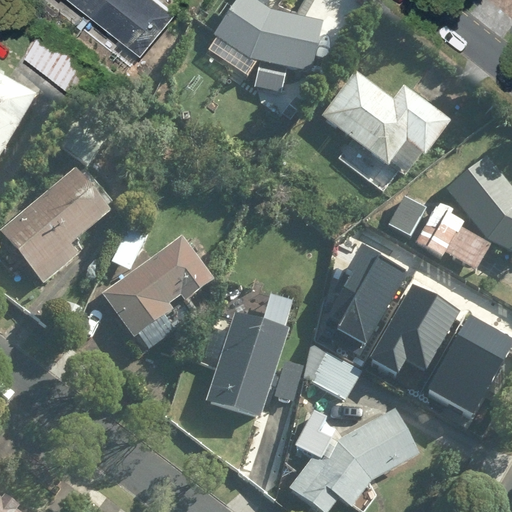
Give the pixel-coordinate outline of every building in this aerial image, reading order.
[(47,0),(52,3),(54,0),(80,0),(68,16),(82,28),(95,11),(121,31),(107,48),(132,68),(146,51),(181,7),(171,0),(47,0)] [(289,19),(267,0),(248,0),(239,10),(228,0),(225,0),(210,17),(267,70),(317,79),(327,26),(289,19)] [(358,73),(324,117),(388,166),(405,144),(428,162),(454,128),(406,90),(396,102),(358,73)] [(0,171),(42,102),(0,77),(0,171)] [(77,118),(56,147),(88,170),(109,141),(77,118)] [(511,185),(491,160),(437,207),(418,244),(448,260),(451,255),(485,272),(497,247),(511,254),(511,185)] [(114,216),(78,172),(3,233),(47,287),(82,258),(74,249),(114,216)] [(143,245),(126,237),(114,267),(131,274),(143,245)] [(185,240),(105,298),(137,342),(176,314),(172,309),(184,301),(188,306),(217,285),(185,240)] [(397,281),(354,252),(320,314),(333,320),(327,344),(355,360),(397,281)] [(446,318),(406,296),(363,367),(386,382),(394,360),(420,384),(446,318)] [(238,316),(210,405),(264,422),(292,333),(238,316)] [(506,345),(460,322),(439,354),(420,408),(459,434),(506,345)] [(321,353),(306,382),(348,403),(362,375),(321,353)] [(423,460),(397,414),(339,446),(324,466),(317,460),(292,493),(319,511),(335,511),(342,503),(353,511),(354,511),(374,486),(423,460)] [(0,500),(0,511),(21,511),(23,511),(9,500),(5,505),(0,500)]
